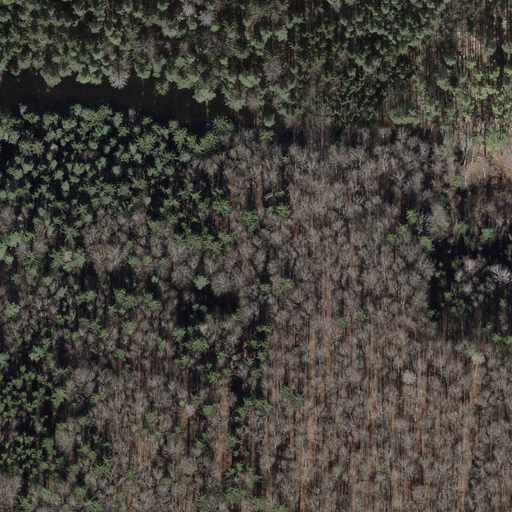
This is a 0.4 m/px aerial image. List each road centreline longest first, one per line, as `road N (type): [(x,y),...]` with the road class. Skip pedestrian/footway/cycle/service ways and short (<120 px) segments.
road 1 (track): [(215,511),(268,174),(344,0)]
road 2 (track): [(511,492),(393,511)]
